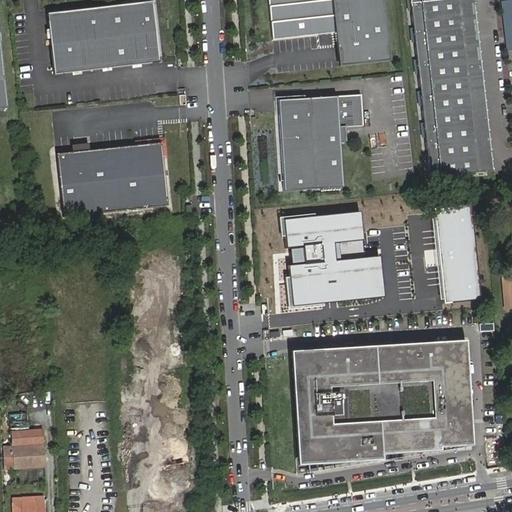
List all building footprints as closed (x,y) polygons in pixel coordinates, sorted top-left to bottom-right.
[(389,62),(382,0),(268,0),(272,41),(334,34),(338,67),(389,62)] [(482,174),(463,0),(409,0),(429,180),(482,174)] [(491,173),(472,0),(463,0),(482,174),(491,173)] [(511,52),(511,1),(501,3),(506,53),(511,52)] [(159,64),(152,3),(46,15),(53,76),(159,64)] [(361,96),(302,100),(303,104),(288,105),(289,116),(278,116),(283,192),(342,188),(338,129),(363,127),(361,96)] [(289,116),(288,105),(303,104),(302,100),(277,101),(278,116),(289,116)] [(166,208),(160,145),(56,155),(62,218),(166,208)] [(470,341),(295,353),(302,466),(387,461),(387,455),(445,451),(445,448),(477,446),(470,341)] [(13,426),(26,426),(26,413),(13,413),(13,426)] [(45,467),(43,430),(13,432),(14,447),(15,469),(45,467)] [(15,469),(14,447),(4,448),(6,469),(15,469)] [(63,454),(65,485),(81,484),(78,453),(63,454)] [(11,498),(11,511),(41,511),(41,497),(11,498)]
